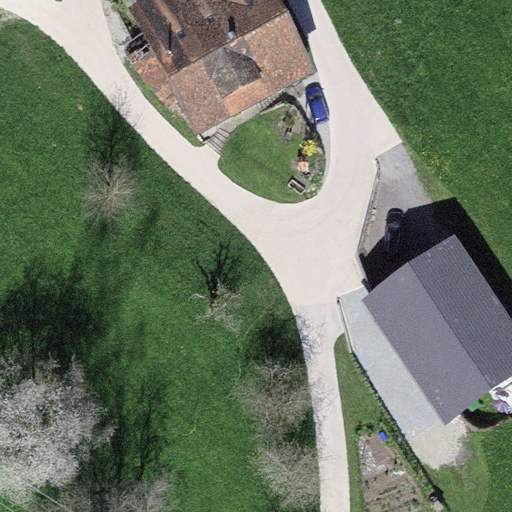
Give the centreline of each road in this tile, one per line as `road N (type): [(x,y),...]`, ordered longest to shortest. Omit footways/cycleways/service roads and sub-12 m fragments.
road 1 (track): [(44,0),(180,151),(313,227)]
road 2 (track): [(322,511),(313,227)]
road 3 (track): [(313,227),(348,113),(293,0)]
